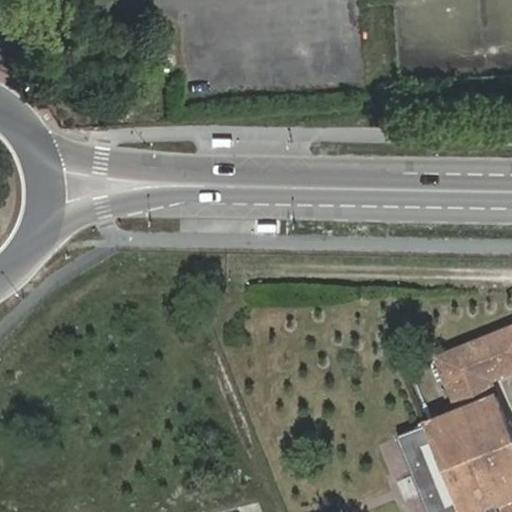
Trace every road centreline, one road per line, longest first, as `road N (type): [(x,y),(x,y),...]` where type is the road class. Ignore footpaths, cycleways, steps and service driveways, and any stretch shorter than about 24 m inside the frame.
road 1 (secondary): [(32,249),(66,220),(128,203),(511,206)]
road 2 (secondary): [(511,176),(215,171),(99,162),(39,146)]
